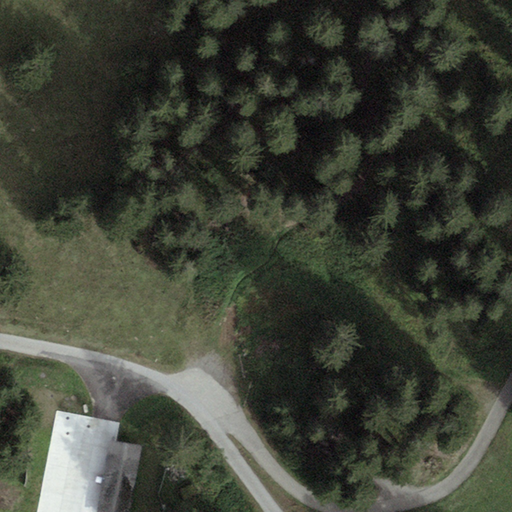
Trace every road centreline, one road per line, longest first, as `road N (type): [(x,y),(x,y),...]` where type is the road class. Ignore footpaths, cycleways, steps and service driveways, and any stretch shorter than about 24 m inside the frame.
road 1 (track): [(201,415),(223,412),(286,486),(337,509),(382,508),(423,497),(460,472),(511,392)]
road 2 (track): [(201,415),(147,377),(0,343)]
road 3 (track): [(277,511),(201,415)]
